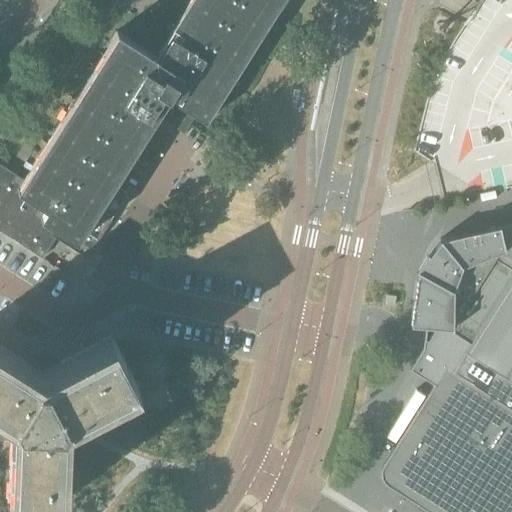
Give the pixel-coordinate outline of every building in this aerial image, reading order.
[(0,163),(0,230),(42,257),(56,236),(52,234),(54,230),(56,227),(90,248),(125,192),(110,183),(159,105),(188,123),(194,113),(206,120),(207,119),(204,117),(278,0),(188,0),(154,54),(117,30),(23,178),(0,163)] [(434,72),(414,150),(431,161),(482,192),(483,193),(495,191),(511,186),(511,0),(479,0),(476,5),(465,24),(434,72)] [(380,470),(380,472),(380,474),(380,475),(381,477),(382,479),(383,480),(384,482),(385,483),(387,484),(430,511),(511,511),(511,222),(439,238),(417,268),(410,323),(425,324),(422,347),(419,352),(413,361),(409,368),(411,370),(421,376),(432,382),(433,383),(407,425),(382,465),(381,466),(380,468),(380,470)] [(386,295),(385,304),(394,305),(395,296),(386,295)] [(23,361),(0,345),(0,439),(10,440),(8,491),(8,498),(64,501),(67,441),(67,421),(84,413),(137,385),(111,335),(60,362),(55,352),(28,352),(23,361)]
